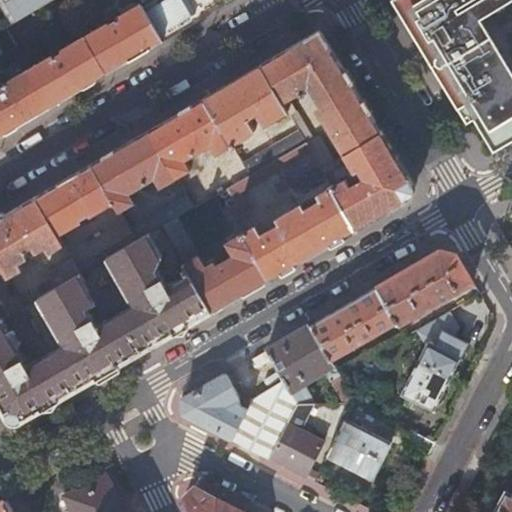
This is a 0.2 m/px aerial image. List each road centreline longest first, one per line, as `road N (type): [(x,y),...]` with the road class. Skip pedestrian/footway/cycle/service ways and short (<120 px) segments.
road 1 (residential): [(143,391),(458,206)]
road 2 (residential): [(300,0),(0,177)]
road 3 (residential): [(458,206),(340,0)]
road 4 (residential): [(425,511),(511,327)]
road 5 (residential): [(166,444),(307,511)]
road 6 (residential): [(0,475),(105,413)]
road 7 (residential): [(511,313),(458,206)]
